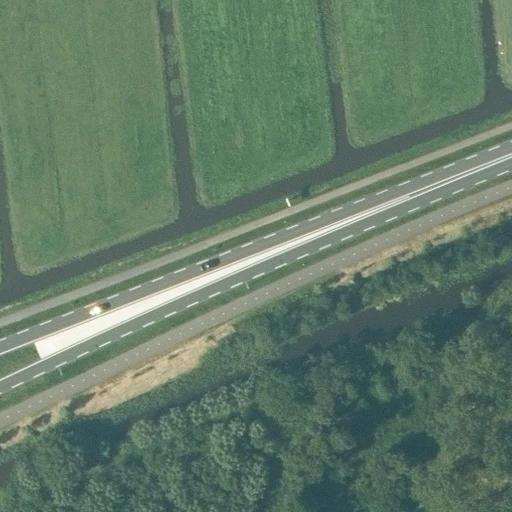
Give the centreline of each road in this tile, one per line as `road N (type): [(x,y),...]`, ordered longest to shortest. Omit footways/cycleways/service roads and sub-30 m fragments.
road 1 (primary): [(147,303),(511,157)]
road 2 (primary): [(0,386),(147,303)]
road 3 (primary): [(147,303),(0,348)]
